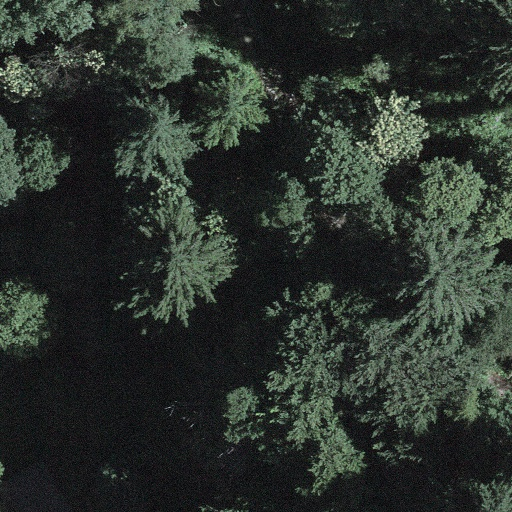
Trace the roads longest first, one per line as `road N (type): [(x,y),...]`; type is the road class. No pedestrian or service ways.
road 1 (track): [(511,406),(419,337),(371,277),(241,0)]
road 2 (track): [(274,0),(383,153),(414,176),(511,201)]
